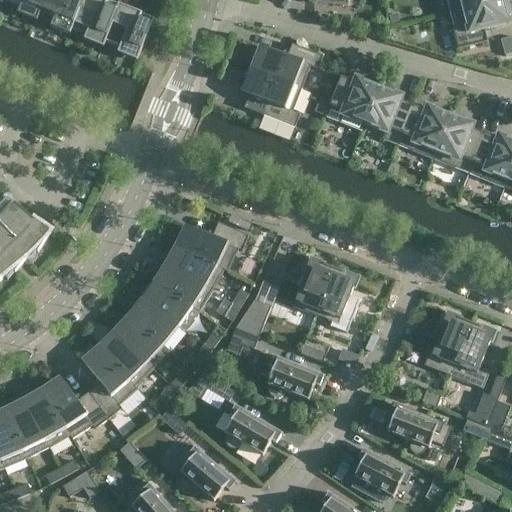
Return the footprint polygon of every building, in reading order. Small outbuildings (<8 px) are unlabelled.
[(36,22),(38,17),(44,0),(5,0),(4,4),(18,9),(16,14),(36,22)] [(70,36),(72,31),(83,0),(44,0),(38,17),(51,23),(49,28),(70,36)] [(109,1),(105,0),(83,0),(72,31),(85,36),(83,41),(103,49),(105,44),(120,6),(119,5),(117,11),(107,7),(109,1)] [(446,0),(450,13),(504,0),(446,0)] [(507,0),(504,0),(450,13),(454,27),(452,28),(458,50),(488,43),(485,31),(509,25),(507,17),(511,16),(507,0)] [(142,15),(120,6),(105,44),(119,50),(117,54),(137,63),(153,25),(140,20),(142,15)] [(398,14),(389,16),(392,24),(400,22),(398,14)] [(343,15),(339,27),(347,30),(351,18),(343,15)] [(264,48),(255,72),(302,90),(311,68),(318,71),(323,58),(292,45),(287,58),(264,48)] [(249,96),(245,109),(264,117),(295,129),(300,116),(293,113),(302,90),(255,72),(246,95),(249,96)] [(341,116),(365,126),(380,89),(356,79),(354,84),(341,78),(330,107),(343,112),(341,116)] [(398,147),(413,107),(401,102),(403,98),(380,89),(365,126),(386,134),(383,141),(398,147)] [(433,161),(451,117),(428,108),(426,112),(413,107),(398,147),(433,161)] [(469,175),(485,135),(472,130),(474,126),(451,117),(433,161),(469,175)] [(497,140),(485,135),(469,175),(505,190),(511,170),(511,141),(499,136),(497,140)] [(15,274),(28,258),(26,255),(32,250),(38,253),(51,234),(35,223),(14,205),(0,219),(0,282),(5,277),(7,281),(14,273),(15,274)] [(241,220),(238,227),(248,232),(251,225),(241,220)] [(249,237),(219,224),(212,238),(190,228),(179,249),(229,274),(239,258),(249,237)] [(171,258),(166,265),(216,295),(229,274),(179,249),(174,259),(171,258)] [(293,308),(316,317),(335,270),(325,267),(326,264),(310,258),(305,271),(307,272),(293,308)] [(216,295),(166,265),(162,273),(165,275),(157,285),(202,316),(216,295)] [(335,270),(316,317),(339,326),(353,290),(356,291),(361,278),(345,271),(344,274),(335,270)] [(192,331),(202,316),(157,285),(150,296),(147,294),(142,301),(189,336),(192,331)] [(231,304),(240,309),(249,295),(241,290),(231,304)] [(171,354),(189,336),(142,301),(137,308),(140,310),(131,319),(171,354)] [(236,329),(256,337),(267,310),(254,302),(236,329)] [(231,322),(240,309),(231,304),(223,317),(231,322)] [(424,367),(450,377),(471,324),(462,321),(463,318),(446,312),(441,325),(444,326),(434,350),(431,349),(424,367)] [(120,327),(114,333),(155,372),(171,354),(131,319),(123,329),(120,327)] [(471,324),(450,377),(475,387),(482,370),(480,369),(489,344),(492,345),(497,332),(481,326),(480,328),(471,324)] [(255,340),(256,337),(236,329),(227,352),(239,357),(243,346),(255,351),(258,341),(255,340)] [(138,390),(155,372),(114,333),(108,339),(111,342),(102,350),(138,390)] [(203,347),(211,353),(221,340),(213,334),(203,347)] [(323,364),(329,349),(307,340),(301,355),(323,364)] [(201,366),(211,353),(203,347),(193,360),(201,366)] [(118,408),(138,390),(102,350),(82,366),(99,386),(89,393),(109,422),(121,413),(118,408)] [(285,395),(286,393),(309,403),(315,386),(320,388),(324,377),(267,355),(259,374),(270,379),(267,386),(270,387),(269,389),(269,390),(269,391),(269,392),(269,393),(269,394),(270,396),(270,397),(271,398),(272,399),(274,400),(275,400),(277,400),(279,400),(280,400),(282,399),(283,398),(284,397),(285,396),(285,395)] [(235,392),(203,373),(197,384),(187,392),(202,400),(207,390),(228,403),(235,392)] [(169,387),(177,394),(188,382),(181,375),(169,387)] [(63,382),(44,394),(71,439),(91,425),(96,432),(109,422),(89,393),(76,403),(63,382)] [(165,405),(177,394),(169,387),(158,398),(165,405)] [(426,390),(422,403),(437,408),(441,396),(426,390)] [(50,451),(71,439),(44,394),(33,400),(31,397),(23,402),(50,451)] [(484,396),(474,421),(488,426),(497,401),(484,396)] [(497,401),(488,426),(501,431),(510,406),(497,401)] [(50,451),(23,402),(16,406),(17,409),(6,414),(28,462),(50,451)] [(393,405),(389,416),(394,418),(388,434),(411,443),(410,444),(410,445),(410,447),(410,449),(410,450),(411,451),(411,452),(412,453),(413,454),(415,455),(417,456),(418,456),(420,456),(422,455),(423,454),(424,454),(425,452),(426,451),(427,450),(427,449),(429,450),(432,442),(443,447),(451,427),(393,405)] [(234,419),(225,434),(227,436),(226,437),(225,439),(225,441),(225,442),(226,444),(226,445),(227,447),(228,448),(229,449),(231,449),(233,450),(234,450),(236,449),(238,449),(240,447),(241,446),(242,444),(263,457),(272,442),(276,445),(282,435),(235,407),(230,417),(234,419)] [(179,436),(187,426),(168,411),(160,420),(179,436)] [(0,459),(5,471),(28,462),(6,414),(0,416),(0,459)] [(485,441),(490,429),(467,420),(462,432),(485,441)] [(511,437),(490,429),(485,441),(511,451),(511,437)] [(120,452),(135,471),(145,464),(130,444),(120,452)] [(180,474),(182,476),(181,477),(180,479),(179,481),(179,482),(179,484),(180,486),(181,488),(182,489),(184,490),(186,491),(188,491),(189,491),(191,490),(193,489),(194,488),(195,487),(214,503),(225,489),(229,492),(237,484),(189,444),(173,465),(182,472),(180,474)] [(390,500),(391,499),(393,500),(401,484),(406,487),(411,477),(363,451),(358,461),(362,463),(354,479),(355,479),(351,488),(375,501),(376,502),(377,503),(379,504),(380,504),(382,504),(384,504),(385,504),(387,503),(388,503),(389,501),(390,500)] [(60,469),(65,478),(79,471),(74,462),(60,469)] [(50,486),(65,478),(60,469),(46,477),(50,486)] [(90,500),(100,494),(87,473),(63,488),(70,499),(84,490),(90,500)] [(505,495),(483,483),(465,474),(459,486),(477,494),(499,506),(505,495)] [(436,476),(430,487),(452,499),(458,488),(436,476)] [(131,508),(133,510),(132,511),(131,511),(130,511),(172,511),(145,480),(125,497),(133,506),(131,508)] [(13,491),(16,501),(32,495),(28,485),(13,491)] [(0,502),(1,506),(16,501),(13,491),(0,495),(0,502)] [(355,511),(328,494),(322,504),(326,506),(322,511),(355,511)]
